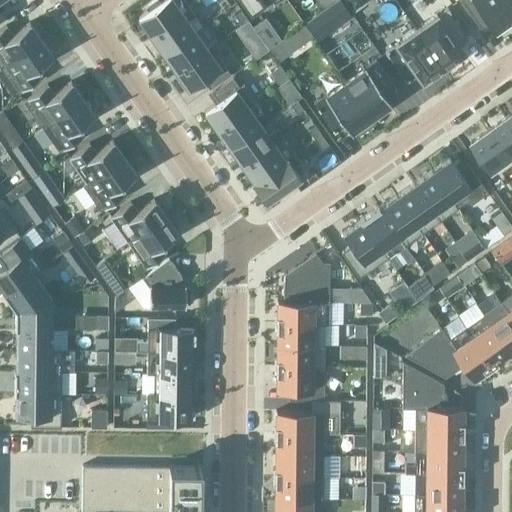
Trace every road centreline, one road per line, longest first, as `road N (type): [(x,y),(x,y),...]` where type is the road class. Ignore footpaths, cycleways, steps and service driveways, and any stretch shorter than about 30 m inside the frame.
road 1 (residential): [(234,257),(511,62)]
road 2 (residential): [(86,15),(232,223),(234,257)]
road 3 (residential): [(234,257),(232,511)]
